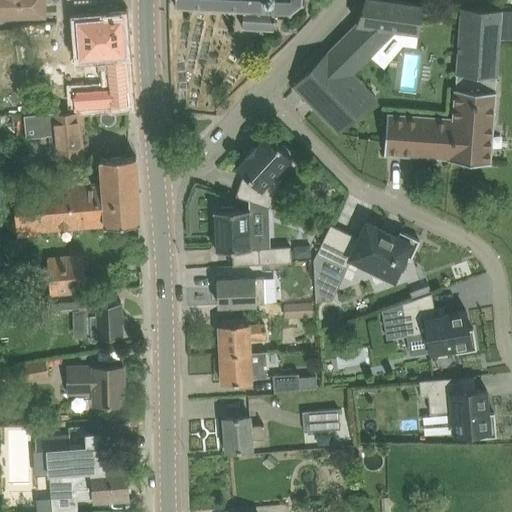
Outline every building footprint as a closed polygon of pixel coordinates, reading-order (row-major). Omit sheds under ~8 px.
[(0,0),(0,14),(47,13),(46,6),(46,0),(0,0)] [(175,0),(175,6),(179,6),(179,2),(194,3),(194,7),(198,7),(198,3),(209,4),(209,8),(213,8),(213,4),(229,5),(229,9),(233,9),(233,5),(243,6),(243,11),(243,27),(275,29),(276,7),(288,8),(290,12),(293,11),(292,7),(300,1),(304,3),(305,0),(175,0)] [(358,22),(353,26),(377,50),(398,29),(419,32),(423,4),(395,0),(365,0),(363,6),(362,6),(360,11),(361,11),(358,22)] [(490,163),(497,92),(496,92),(502,10),(462,7),(454,118),(388,114),(385,154),(387,155),(387,154),(450,158),(450,160),(484,163),(490,163)] [(130,104),(123,16),(79,19),(82,56),(98,55),(99,68),(109,67),(110,87),(75,90),(76,108),(130,104)] [(295,87),(340,133),(341,132),(342,131),(376,98),(354,74),(329,50),(294,86),(295,87)] [(83,155),(79,111),(40,114),(40,118),(37,119),(33,121),(34,129),(38,131),(51,130),(54,158),(83,155)] [(293,152),(282,144),(280,146),(268,133),(257,145),(256,144),(247,154),(248,155),(237,167),(244,173),(237,195),(271,207),(280,180),(275,176),(293,156),(291,154),(293,152)] [(137,155),(128,156),(102,158),(104,185),(15,192),(18,234),(40,232),(40,229),(106,224),(106,226),(141,222),(141,220),(140,220),(138,189),(137,155)] [(216,248),(216,250),(252,248),(252,246),(251,246),(250,210),(251,210),(251,208),(235,209),(234,206),(221,206),(221,209),(215,210),(215,211),(216,211),(217,248),(216,248)] [(332,225),(323,243),(315,260),(317,301),(332,301),(352,259),(398,280),(409,257),(412,258),(421,240),(401,230),(398,236),(367,221),(360,238),(332,225)] [(312,257),(311,244),(295,245),(295,258),(312,257)] [(291,245),(259,247),(260,263),(292,261),(291,245)] [(0,269),(10,267),(6,252),(0,254),(0,269)] [(80,291),(87,291),(84,255),(49,258),(51,293),(40,294),(40,296),(80,293),(80,291)] [(266,302),(264,278),(218,278),(219,305),(256,305),(256,302),(266,302)] [(458,351),(458,352),(478,348),(474,328),(470,328),(467,309),(437,314),(433,292),(413,299),(402,303),(383,309),(387,338),(407,335),(427,332),(431,355),(458,351)] [(40,296),(41,312),(81,309),(80,293),(40,296)] [(122,301),(102,302),(88,302),(88,336),(89,336),(90,339),(91,340),(93,341),(98,340),(99,338),(100,336),(123,335),(123,323),(124,323),(125,322),(126,322),(127,321),(128,320),(128,319),(128,317),(128,316),(128,315),(127,314),(126,313),(125,313),(124,313),(122,313),(122,301)] [(313,315),(313,302),(285,303),(286,317),(313,315)] [(220,324),(222,353),(251,352),(251,351),(250,338),(266,337),(266,324),(250,325),(250,322),(220,324)] [(267,350),(251,351),(251,352),(222,353),(223,382),(252,381),(252,378),(268,378),(268,364),(267,350)] [(46,358),(14,365),(17,382),(49,375),(46,358)] [(125,404),(124,364),(69,365),(69,382),(70,394),(95,394),(95,405),(125,404)] [(274,374),(275,390),(300,388),(299,373),(274,374)] [(456,376),(456,387),(476,387),(476,375),(456,376)] [(477,431),(478,437),(497,436),(495,412),(489,412),(487,388),(455,391),(454,377),(420,380),(421,396),(429,395),(431,412),(453,410),(455,433),(477,431)] [(339,408),(303,411),(304,431),(340,428),(339,408)] [(227,447),(227,450),(253,448),(252,439),(266,437),(265,423),(251,424),(251,415),(224,417),(226,438),(224,438),(224,447),(227,447)] [(94,500),(130,497),(130,492),(132,492),(131,482),(129,482),(128,467),(105,469),(103,432),(35,437),(36,450),(34,450),(35,474),(50,473),(53,511),(79,511),(77,498),(94,497),(94,500)] [(383,511),(391,511),(391,497),(389,497),(383,498),(383,511)]
